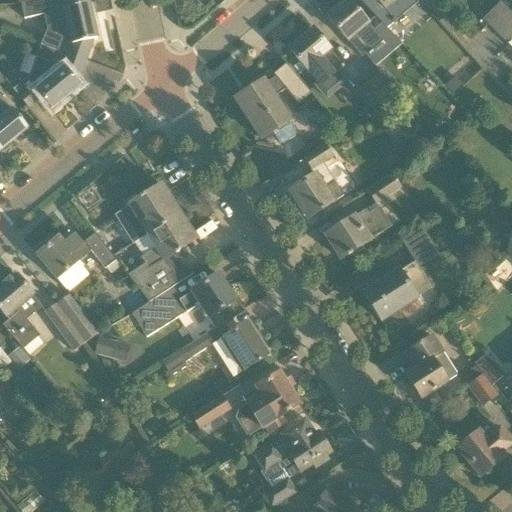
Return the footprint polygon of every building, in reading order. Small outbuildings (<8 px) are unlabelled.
[(41,0),(20,5),(24,21),(44,17),(51,15),(55,31),(74,39),(75,44),(93,41),(96,40),(88,4),(67,9),(67,11),(59,13),(55,0),(41,0)] [(360,58),(382,40),(347,1),(345,3),(343,0),(335,7),(337,9),(327,18),(360,58)] [(394,23),(418,3),(415,0),(370,0),(364,6),(385,31),(392,25),(393,27),(395,25),(394,23)] [(483,20),(507,44),(511,38),(511,15),(500,4),(483,20)] [(411,37),(417,43),(428,33),(457,62),(467,52),(433,16),(411,37)] [(330,51),(312,30),(300,41),(299,39),(291,46),(292,47),(289,50),(306,71),(307,71),(320,86),(320,87),(321,87),(321,86),(341,69),(342,69),(343,68),(342,66),(329,52),(330,51)] [(78,85),(85,63),(86,64),(86,63),(93,41),(75,44),(48,32),(42,46),(37,59),(53,65),(54,64),(64,68),(78,85)] [(31,87),(19,97),(29,109),(41,99),(51,111),(79,87),(78,85),(64,68),(54,64),(53,65),(37,59),(29,76),(38,87),(34,90),(31,87)] [(455,78),(445,87),(452,96),(463,87),(471,80),(481,70),(473,61),(464,70),(455,78)] [(236,99),(235,100),(243,113),(244,112),(261,139),(260,139),(261,140),(272,133),(278,143),(283,145),(294,138),(294,133),(288,123),(273,99),(286,90),(298,104),(310,94),(300,82),(286,65),(273,75),(275,78),(265,85),(263,82),(250,90),(250,91),(236,100),(236,99)] [(369,81),(389,105),(401,97),(380,71),(369,81)] [(374,114),(389,105),(369,81),(355,92),(374,114)] [(0,152),(28,130),(12,111),(0,96),(0,152)] [(312,123),(321,136),(334,128),(325,114),(312,123)] [(415,135),(413,143),(417,149),(425,151),(432,147),(434,140),(430,133),(422,131),(415,135)] [(307,220),(334,203),(343,197),(326,170),(322,164),(333,157),(326,146),(304,160),(314,176),(289,192),(307,220)] [(436,147),(432,160),(445,163),(448,151),(436,147)] [(327,169),(326,170),(343,197),(351,194),(352,189),(337,165),(335,164),(327,169)] [(376,206),(401,189),(392,175),(367,192),(376,206)] [(129,207),(114,217),(132,245),(146,235),(179,215),(177,212),(169,200),(161,186),(143,197),(143,196),(139,199),(140,200),(130,207),(129,205),(128,206),(129,207)] [(350,255),(381,236),(380,235),(391,227),(379,208),(368,215),(365,211),(325,236),(340,261),(347,257),(347,258),(351,256),(350,255)] [(181,218),(179,215),(146,235),(155,249),(141,259),(145,265),(127,276),(149,304),(172,289),(192,276),(188,270),(184,267),(180,265),(176,264),(169,269),(164,262),(165,261),(174,255),(175,256),(179,253),(178,252),(196,241),(189,230),(188,231),(181,218)] [(380,323),(415,298),(431,289),(418,269),(439,255),(422,229),(401,243),(414,264),(399,274),(398,272),(377,283),(370,287),(372,289),(363,295),(380,323)] [(58,239),(36,257),(37,258),(38,257),(51,273),(57,280),(66,291),(67,290),(69,292),(89,276),(87,274),(78,263),(91,251),(101,263),(106,269),(115,261),(116,261),(116,260),(95,234),(84,243),(85,244),(82,247),(73,237),(72,238),(73,239),(64,247),(58,239)] [(121,267),(116,261),(115,261),(106,269),(111,275),(121,267)] [(179,300),(172,289),(149,304),(132,315),(147,339),(198,306),(205,318),(234,299),(218,273),(189,291),(190,293),(179,300)] [(4,289),(0,292),(0,311),(6,318),(7,317),(10,321),(3,327),(22,351),(23,350),(37,338),(39,337),(24,320),(42,306),(33,295),(18,278),(17,278),(14,275),(1,286),(4,289)] [(69,319),(85,344),(97,335),(69,296),(57,305),(69,319)] [(73,352),(85,344),(69,319),(57,305),(45,314),(73,352)] [(443,321),(432,328),(439,338),(450,331),(443,321)] [(212,346),(233,379),(268,356),(248,323),(232,333),(225,323),(161,363),(171,379),(185,370),(182,365),(190,360),(212,346)] [(406,377),(421,400),(447,384),(446,383),(456,376),(432,337),(406,354),(417,371),(406,377)] [(94,357),(112,361),(117,344),(99,339),(94,357)] [(6,359),(16,371),(29,361),(19,348),(6,359)] [(491,386),(503,377),(486,355),(475,365),(483,376),(491,386)] [(279,374),(242,398),(262,430),(268,436),(287,424),(282,417),(300,406),(288,388),(293,386),(284,372),(280,375),(279,374)] [(496,396),(481,377),(471,385),(468,388),(483,406),(496,396)] [(191,417),(200,430),(231,411),(222,397),(191,417)] [(0,418),(9,412),(0,400),(0,418)] [(426,416),(425,420),(426,423),(429,426),(433,426),(436,425),(438,422),(438,417),(435,414),(432,413),(428,414),(426,416)] [(283,464),(292,478),(300,472),(313,464),(316,468),(327,461),(325,457),(330,453),(317,433),(313,435),(304,421),(281,436),(282,437),(270,444),(271,446),(252,459),(263,477),(283,464)] [(145,425),(144,430),(146,435),(153,437),(157,433),(159,428),(156,424),(150,422),(145,425)] [(491,472),(491,469),(494,466),(500,462),(497,457),(511,445),(499,429),(485,441),(479,433),(457,450),(480,478),(482,476),(484,477),(488,476),(489,476),(490,474),(491,472)] [(131,444),(123,450),(129,458),(137,451),(131,444)] [(131,460),(129,458),(123,450),(119,445),(108,454),(120,469),(131,460)] [(120,469),(108,454),(99,462),(103,467),(86,481),(95,492),(121,471),(120,469)] [(213,491),(203,479),(191,487),(201,500),(213,491)] [(287,480),(260,498),(269,511),(271,511),(297,495),(287,480)] [(354,511),(327,492),(314,508),(319,511),(310,511),(305,507),(298,511),(354,511)] [(164,498),(156,505),(161,511),(178,511),(184,508),(178,501),(164,498)]
